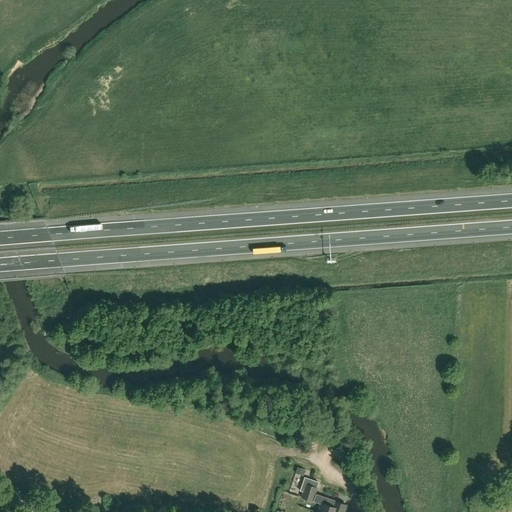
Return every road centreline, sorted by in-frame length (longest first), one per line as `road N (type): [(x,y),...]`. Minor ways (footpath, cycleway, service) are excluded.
road 1 (motorway): [(511,199),(0,238)]
road 2 (motorway): [(0,265),(511,227)]
